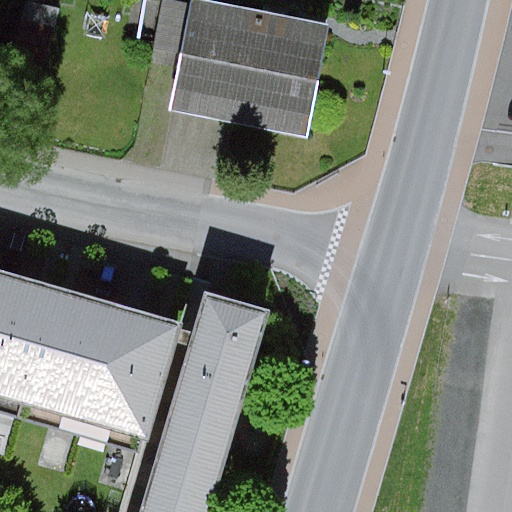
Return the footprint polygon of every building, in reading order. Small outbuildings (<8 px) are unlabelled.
[(48,64),(60,9),(26,2),(14,56),(48,64)] [(333,135),(356,31),(232,3),(208,107),(333,135)] [(0,315),(13,269),(0,265),(0,315)] [(13,269),(0,315),(0,378),(42,390),(72,286),(13,269)] [(72,286),(42,390),(104,407),(133,303),(72,286)] [(209,511),(269,312),(205,293),(140,511),(209,511)] [(133,303),(104,407),(166,423),(194,319),(133,303)]
